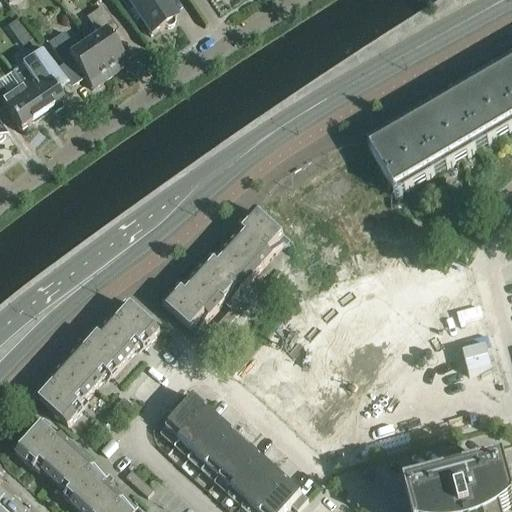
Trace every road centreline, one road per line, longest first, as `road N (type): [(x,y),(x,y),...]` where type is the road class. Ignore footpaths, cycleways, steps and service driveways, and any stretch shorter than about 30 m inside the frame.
road 1 (residential): [(211,511),(131,440),(197,366),(315,471),(328,459),(511,412)]
road 2 (secondary): [(109,258),(280,130),(507,0)]
road 3 (residential): [(296,0),(0,205)]
road 4 (unknown): [(229,394),(304,317),(489,265)]
road 5 (unknown): [(506,343),(457,349),(249,411)]
road 6 (secondary): [(0,373),(109,258)]
road 7 (residential): [(511,366),(488,272),(497,245),(511,235)]
road 8 (secondary): [(109,258),(0,330)]
